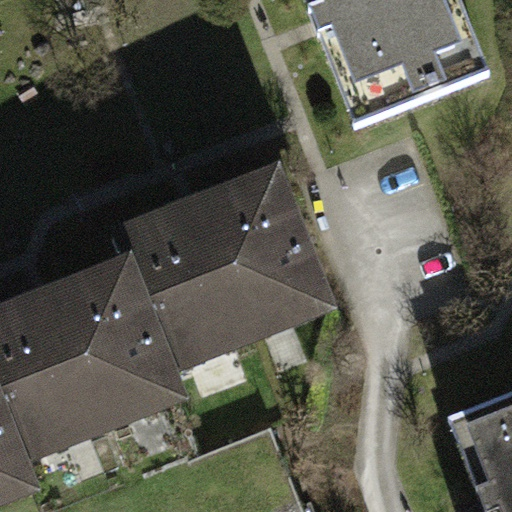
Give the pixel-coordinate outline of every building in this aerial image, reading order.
[(307,0),(357,136),(499,85),(467,0),(307,0)] [(287,190),(125,247),(135,276),(178,398),(341,341),(287,190)] [(135,276),(0,323),(0,410),(26,484),(188,427),(178,398),(135,276)] [(511,511),(511,407),(451,430),(480,511),(511,511)] [(0,410),(0,511),(35,511),(26,484),(0,410)]
